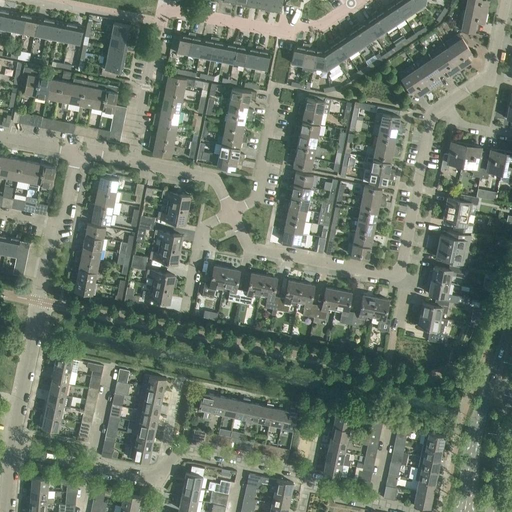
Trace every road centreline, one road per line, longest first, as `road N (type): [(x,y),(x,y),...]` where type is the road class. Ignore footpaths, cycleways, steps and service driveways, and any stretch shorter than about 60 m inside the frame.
road 1 (residential): [(131,162),(160,21),(177,10),(274,29),(317,25),(350,3)]
road 2 (residential): [(12,450),(58,224)]
road 3 (residential): [(395,272),(256,250),(231,212)]
road 4 (tertiary): [(510,337),(474,424),(461,511)]
road 5 (residential): [(445,106),(432,116),(395,272)]
road 6 (tertiary): [(489,511),(510,337)]
road 7 (residential): [(231,212),(255,200),(277,85)]
road 8 (residential): [(309,475),(176,451)]
road 9 (residential): [(445,106),(491,74),(506,0)]
road 10 (residential): [(231,212),(213,180),(131,162)]
